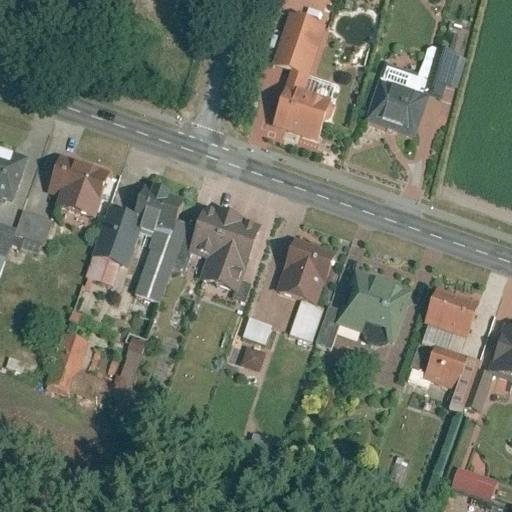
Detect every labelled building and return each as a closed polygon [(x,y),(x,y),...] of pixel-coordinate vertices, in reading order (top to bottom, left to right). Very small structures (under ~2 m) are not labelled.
[(329,28),(291,15),(273,68),(292,74),(274,128),(320,144),(334,102),(306,93),(329,28)] [(429,51),(420,79),(389,69),(385,81),(382,80),(369,122),(418,138),(436,80),(459,87),(467,62),(450,56),(451,53),(435,48),(429,51)] [(0,198),(14,203),(31,155),(0,144),(0,198)] [(58,206),(98,220),(114,175),(63,157),(50,195),(60,199),(58,206)] [(101,254),(129,264),(146,216),(118,207),(101,254)] [(184,278),(238,297),(261,230),(207,211),(184,278)] [(19,231),(13,247),(42,257),(54,223),(25,213),(19,231)] [(139,293),(166,302),(193,225),(166,216),(139,293)] [(13,247),(19,231),(0,224),(0,270),(5,272),(13,247)] [(299,310),(315,315),(335,256),(295,242),(275,302),(299,310)] [(341,328),(394,346),(411,297),(358,278),(344,318),(341,328)] [(426,331),(466,345),(479,308),(438,294),(426,331)] [(315,315),(299,310),(291,335),(314,343),(327,308),(315,315)] [(341,328),(344,318),(332,310),(319,348),(333,353),(341,328)] [(251,320),(245,338),(268,346),(274,327),(251,320)] [(485,376),(511,385),(511,328),(503,326),(485,376)] [(117,388),(132,392),(145,342),(130,338),(117,388)] [(62,372),(80,377),(89,344),(72,339),(62,372)] [(250,348),(243,368),(261,374),(268,355),(250,348)] [(427,382),(455,392),(466,360),(438,350),(427,382)] [(464,416),(463,413),(475,377),(482,363),(469,359),(451,411),(464,416)] [(492,383),(475,377),(463,413),(479,419),(492,383)] [(449,489),(490,502),(496,483),(455,470),(449,489)]
